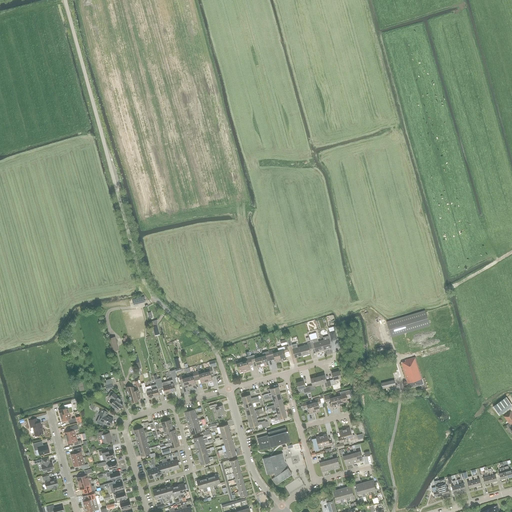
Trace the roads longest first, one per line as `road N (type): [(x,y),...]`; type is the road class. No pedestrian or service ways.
road 1 (track): [(443,285),(363,0)]
road 2 (unclassified): [(139,271),(64,0)]
road 3 (residential): [(139,271),(30,297),(22,308),(28,340)]
road 4 (residential): [(280,505),(251,469),(228,389)]
road 5 (residential): [(140,486),(192,470),(172,404)]
